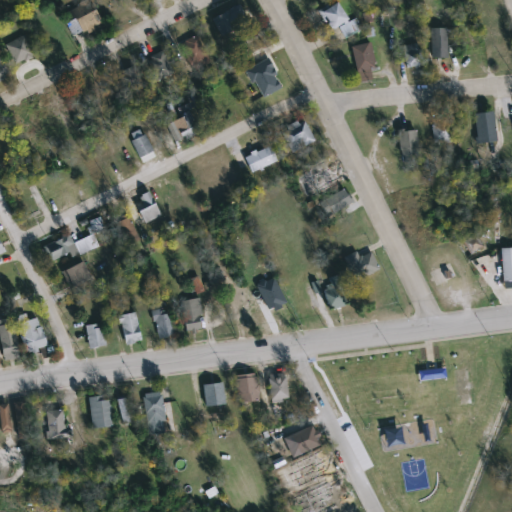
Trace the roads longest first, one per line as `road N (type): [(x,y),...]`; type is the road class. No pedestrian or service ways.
road 1 (tertiary): [(0,382),(511,317)]
road 2 (residential): [(267,0),(341,126),(439,327)]
road 3 (residential): [(321,90),(19,241)]
road 4 (residential): [(0,103),(199,0)]
road 5 (residential): [(76,373),(0,197)]
road 6 (residential): [(373,511),(298,345)]
road 7 (residential): [(511,89),(332,112)]
